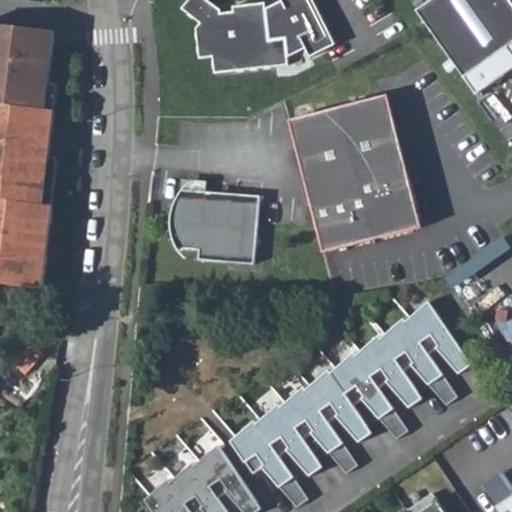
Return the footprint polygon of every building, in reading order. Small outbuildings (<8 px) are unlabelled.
[(264,8),(232,12),(232,17),(219,20),(219,16),(194,0),(192,0),(180,17),(199,30),(195,35),(201,66),(213,64),(216,80),(290,68),(286,41),(270,44),(264,8)] [(431,0),(418,11),(465,77),(511,43),(511,1),(511,0),(431,0)] [(511,0),(511,1),(511,43),(465,77),(477,94),(511,67),(511,0)] [(0,284),(46,292),(60,36),(0,32),(0,284)] [(389,95),(290,120),(323,254),(413,231),(420,220),(389,95)] [(263,193),(184,185),(184,186),(180,192),(177,198),(175,204),(174,213),(173,219),(174,226),(176,235),(179,242),(202,245),(200,257),(255,262),(263,193)] [(0,323),(14,307),(3,297),(0,300),(0,323)] [(259,421),(235,441),(256,473),(269,463),(272,468),(268,470),(297,507),(312,497),(282,454),(296,445),(299,450),(296,452),(314,475),(327,467),(307,437),(319,429),(323,433),(319,436),(348,472),(360,464),(331,421),(344,412),(347,416),(344,419),(363,442),(376,433),(355,404),(369,396),(372,400),(368,402),(397,439),(409,430),(380,388),(394,378),(397,382),(393,385),(412,408),(424,400),(405,370),(418,361),(422,365),(418,368),(446,405),(459,397),(430,354),(443,345),(446,348),(443,351),(461,374),(474,365),(430,302),(407,321),(406,319),(384,337),(382,335),(358,354),(357,352),(334,371),(332,369),(308,389),(307,388),(285,405),(283,403),(260,423),(259,421)] [(170,481),(146,501),(154,511),(199,511),(207,507),(210,511),(208,511),(229,511),(220,498),(233,489),(236,493),(232,496),(244,511),(261,511),(264,510),(221,447),(197,466),(196,465),(172,483),(170,481)] [(444,511),(432,493),(406,510),(407,511),(444,511)] [(511,511),(511,499),(496,510),(496,511),(511,511)]
